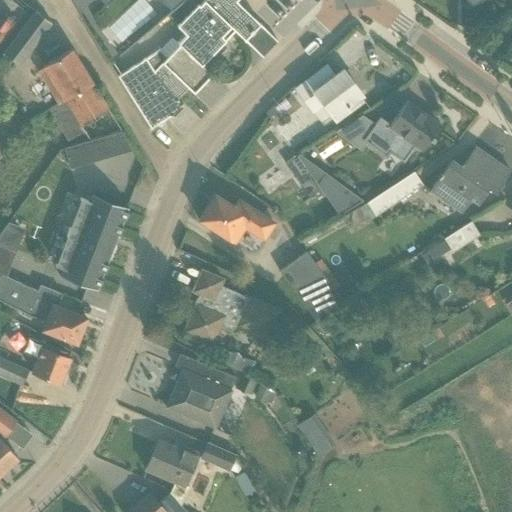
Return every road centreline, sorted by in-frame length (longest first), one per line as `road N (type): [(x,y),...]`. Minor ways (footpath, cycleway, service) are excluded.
road 1 (secondary): [(181,179),(95,406),(69,455),(8,511)]
road 2 (secondary): [(351,0),(216,130),(181,179)]
road 3 (residential): [(181,179),(55,0)]
road 4 (tertiary): [(511,105),(362,0)]
